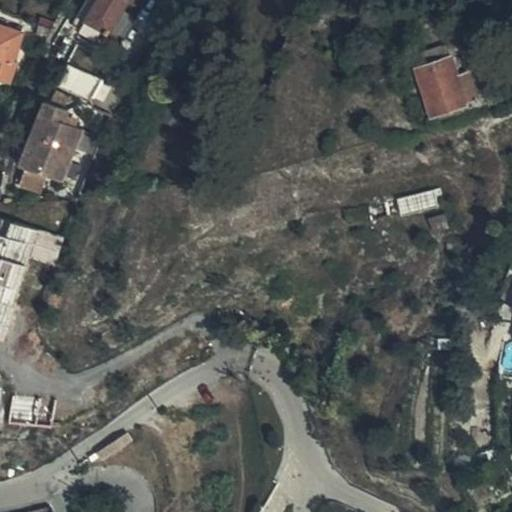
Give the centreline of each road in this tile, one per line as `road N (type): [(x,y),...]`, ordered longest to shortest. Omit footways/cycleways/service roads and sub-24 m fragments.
road 1 (residential): [(36,489),(214,366),(243,362),(280,382),(327,481),(380,511)]
road 2 (residential): [(36,489),(124,482),(139,511)]
